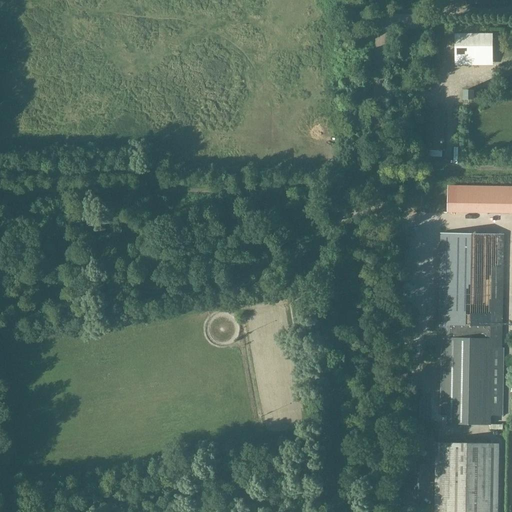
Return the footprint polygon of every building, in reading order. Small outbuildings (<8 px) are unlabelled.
[(492,34),(455,35),(455,59),(492,59),(492,34)] [(475,88),(463,88),(462,100),(474,100),(475,88)] [(427,110),(426,150),(442,151),(443,111),(427,110)] [(511,188),(468,188),(467,210),(511,211),(511,188)] [(438,332),(438,348),(442,348),(441,362),(441,369),(440,415),(447,415),(447,423),(447,424),(490,425),(490,416),(502,416),(503,348),(501,348),(504,236),(441,234),(439,314),(438,332)] [(436,444),(435,511),(498,511),(498,444),(436,444)] [(433,493),(433,482),(427,482),(428,465),(411,464),(411,489),(418,489),(418,492),(433,493)]
